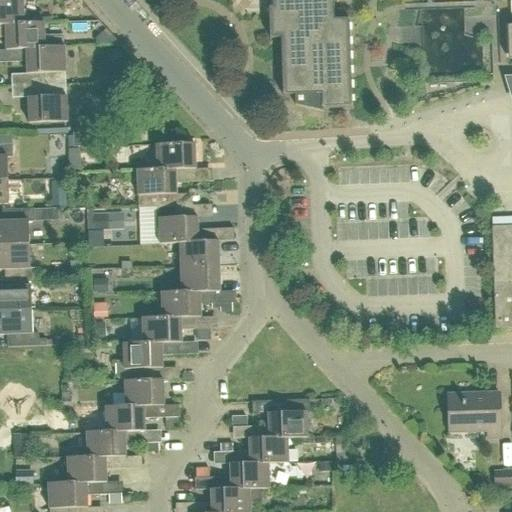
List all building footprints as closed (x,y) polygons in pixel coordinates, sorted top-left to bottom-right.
[(25,26),(24,25),(23,0),(3,1),(4,2),(0,1),(0,39),(7,39),(6,26),(25,26)] [(511,0),(272,0),(273,9),(269,9),(270,40),(281,40),(283,96),(283,97),(288,97),(295,97),(295,98),(295,107),(323,113),(323,110),(340,110),(352,109),(349,21),(334,21),(333,0),(511,0),(511,26),(511,27),(511,42),(511,227),(492,228),(496,330),(511,328),(511,0)] [(45,50),(45,49),(44,24),(24,25),(25,26),(6,26),(7,39),(7,52),(0,52),(0,64),(27,64),(27,51),(45,50)] [(33,88),(66,87),(65,75),(66,75),(65,49),(45,49),(45,50),(27,51),(27,64),(28,76),(32,76),(33,88)] [(66,87),(33,88),(33,100),(29,100),(30,126),(68,124),(67,98),(66,98),(66,87)] [(176,171),(177,183),(192,183),(191,171),(196,171),(195,145),(157,147),(158,171),(176,171)] [(0,182),(8,182),(8,159),(14,159),(13,147),(0,147),(0,182)] [(67,160),(79,160),(78,151),(67,151),(67,160)] [(139,209),(176,208),(176,207),(173,207),(173,196),(177,196),(177,183),(176,171),(158,171),(138,172),(138,197),(139,197),(139,209)] [(8,182),(0,182),(0,207),(9,207),(8,182)] [(102,207),(104,219),(121,217),(119,204),(102,207)] [(194,218),(193,206),(176,207),(176,208),(176,219),(159,220),(160,245),(180,245),(180,244),(198,244),(198,231),(198,230),(198,218),(194,218)] [(3,225),(0,224),(0,248),(30,247),(29,224),(34,224),(34,210),(3,211),(3,225)] [(181,269),(220,268),(219,242),(214,242),(214,230),(198,230),(198,231),(198,244),(180,244),(180,245),(181,269)] [(30,247),(0,248),(0,271),(5,271),(6,284),(37,283),(37,270),(31,270),(30,247)] [(220,268),(181,269),(182,293),(182,294),(200,293),(200,306),(201,306),(237,304),(237,303),(236,303),(236,300),(230,297),(216,297),(216,293),(220,292),(220,268)] [(0,313),(32,312),(32,288),(0,288),(0,313)] [(201,318),(201,306),(200,306),(200,293),(182,294),(182,293),(162,294),(163,318),(163,320),(181,319),(181,331),(197,331),(197,318),(201,318)] [(32,312),(0,313),(0,336),(7,336),(8,348),(39,347),(39,335),(33,335),(32,312)] [(182,344),(181,331),(181,319),(163,320),(163,318),(143,319),(143,344),(143,345),(162,344),(162,356),(163,356),(178,356),(178,344),(182,344)] [(143,345),(143,344),(124,345),(124,362),(116,362),(116,378),(125,382),(142,381),(142,382),(159,381),(163,381),(179,381),(179,380),(178,380),(178,376),(173,374),(159,374),(158,370),(163,370),(163,356),(162,356),(162,344),(143,345)] [(144,420),(145,420),(180,419),(180,407),(164,407),(163,381),(159,381),(142,382),(142,381),(125,382),(126,408),(144,408),(144,420)] [(501,439),(500,394),(448,396),(449,433),(488,432),(488,439),(501,439)] [(288,440),(308,440),(307,415),(310,415),(310,401),(272,403),(273,414),(269,414),(269,427),(270,427),(270,440),(288,440)] [(140,432),(146,432),(145,420),(144,420),(144,408),(126,408),(106,408),(107,433),(107,434),(125,433),(125,446),(126,445),(141,445),(140,432)] [(247,418),(233,418),(234,428),(247,428),(247,418)] [(288,465),(288,440),(270,440),(270,427),(269,427),(254,427),(254,440),(249,440),(250,453),(251,466),(268,465),(268,466),(288,465)] [(126,457),(126,445),(125,446),(125,433),(107,434),(107,433),(87,434),(88,458),(88,459),(105,458),(106,472),(122,471),(122,457),(126,457)] [(232,445),(221,446),(221,454),(233,453),(232,445)] [(269,490),(268,466),(268,465),(251,466),(250,453),(234,453),(235,466),(230,466),(231,478),(231,491),(249,491),(269,490)] [(107,483),(106,472),(105,458),(88,459),(88,458),(68,459),(68,484),(68,485),(86,484),(87,496),(103,496),(102,483),(107,483)] [(209,471),(197,472),(197,480),(199,479),(209,479),(209,471)] [(497,491),(511,489),(511,472),(505,473),(505,475),(497,475),(497,491)] [(249,511),(249,491),(231,491),(231,478),(209,479),(199,479),(199,491),(211,491),(211,504),(212,504),(212,511),(249,511)] [(88,508),(87,496),(86,484),(68,485),(68,484),(48,484),(49,511),(50,511),(83,511),(83,509),(88,508)] [(168,509),(182,508),(181,497),(167,498),(168,509)]
